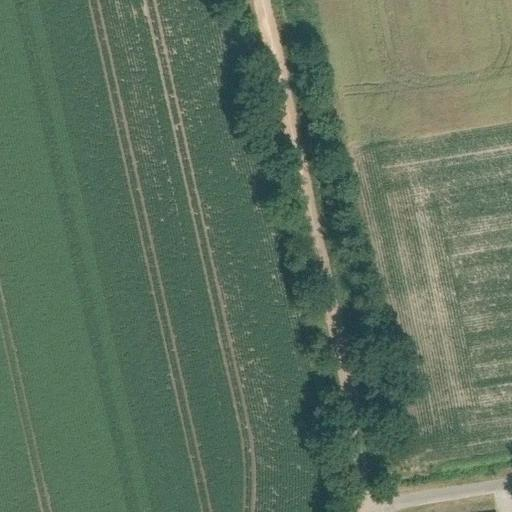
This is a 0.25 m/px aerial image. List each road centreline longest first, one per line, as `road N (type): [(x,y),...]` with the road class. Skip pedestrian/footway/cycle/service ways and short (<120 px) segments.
road 1 (unclassified): [(245,0),(351,501)]
road 2 (unclassified): [(351,501),(511,477)]
